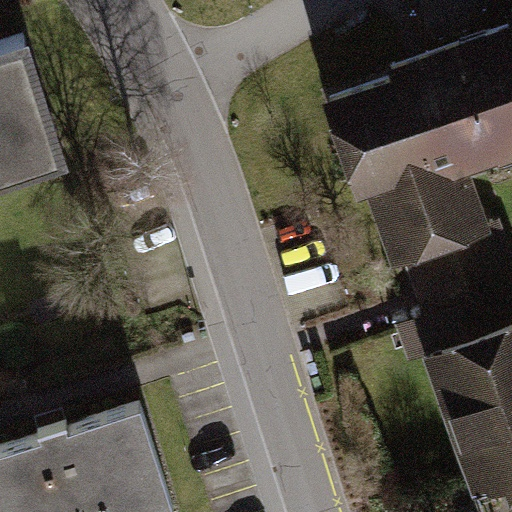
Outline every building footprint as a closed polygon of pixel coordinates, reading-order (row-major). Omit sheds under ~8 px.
[(511,251),(487,170),(428,0),(419,0),(394,9),(399,23),(310,54),(395,302),(511,265),(511,251)] [(511,30),(502,0),(428,0),(487,170),(511,162),(511,30)] [(511,0),(502,0),(511,30),(511,0)] [(0,154),(47,139),(16,44),(0,48),(0,154)] [(511,511),(511,265),(395,302),(401,321),(461,511),(511,511)] [(165,511),(136,416),(0,458),(0,511),(165,511)]
